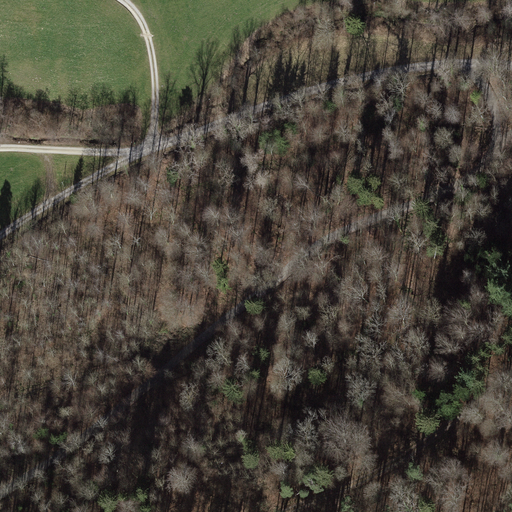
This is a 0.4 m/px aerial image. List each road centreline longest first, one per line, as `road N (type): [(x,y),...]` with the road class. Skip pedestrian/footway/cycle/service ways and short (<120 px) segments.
road 1 (track): [(511,135),(470,179),(316,245),(120,410),(0,493)]
road 2 (track): [(0,236),(112,166),(245,112),(332,83),(421,66),(511,63)]
road 3 (track): [(0,147),(155,148),(151,50),(125,0)]
road 4 (track): [(511,377),(397,461),(281,511)]
